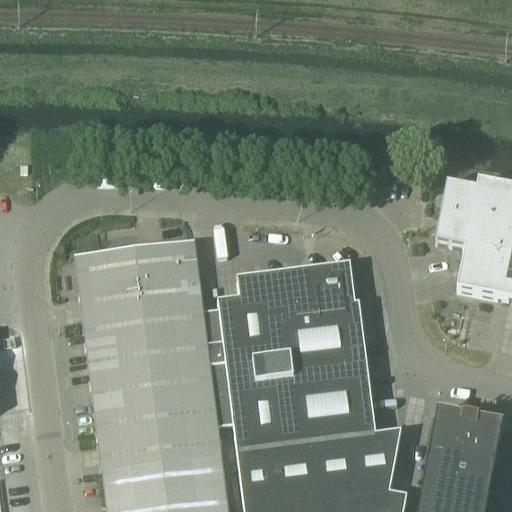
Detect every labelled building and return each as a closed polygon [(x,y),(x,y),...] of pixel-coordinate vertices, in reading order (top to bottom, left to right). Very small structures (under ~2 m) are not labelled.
[(456,297),(511,307),(511,195),(477,189),(475,197),(446,191),(442,208),(439,207),(436,208),(434,211),(433,214),(434,217),(437,220),(440,220),(434,249),(464,254),(456,297)] [(109,260),(74,265),(101,480),(220,466),(217,434),(232,432),(225,372),(209,374),(202,320),(196,278),(193,250),(192,250),(182,251),(109,260)] [(218,318),(202,320),(209,374),(225,372),(232,432),(242,511),(404,511),(406,504),(405,504),(389,501),(400,439),(377,442),(375,442),(358,311),(353,312),(347,273),(321,276),(321,278),(306,280),(305,277),(236,286),(238,306),(237,306),(221,308),(217,309),(218,318)] [(480,511),(492,451),(496,452),(500,433),(438,421),(420,511),(480,511)] [(225,511),(220,466),(101,480),(104,511),(225,511)]
